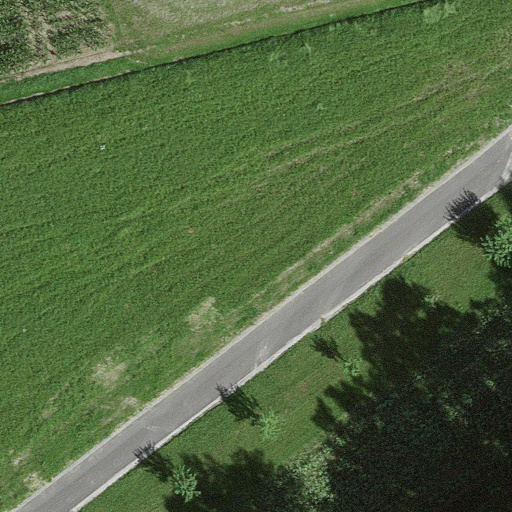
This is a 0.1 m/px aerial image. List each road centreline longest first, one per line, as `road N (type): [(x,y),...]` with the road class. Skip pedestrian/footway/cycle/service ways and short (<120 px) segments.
road 1 (residential): [(511,152),(45,511)]
road 2 (track): [(0,94),(399,0)]
